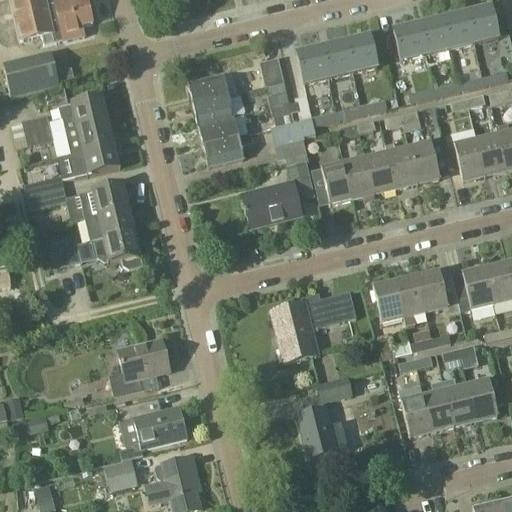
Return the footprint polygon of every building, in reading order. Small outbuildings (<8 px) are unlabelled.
[(19,44),(53,36),(46,8),(44,0),(31,0),(13,4),(15,11),(12,12),(19,44)] [(46,8),(53,36),(55,46),(55,47),(82,41),(80,30),(93,27),(87,2),(72,6),(71,0),(54,4),(54,6),(46,8)] [(465,18),(472,48),(497,42),(490,12),(465,18)] [(465,18),(441,23),(448,54),(472,48),(465,18)] [(441,23),(417,29),(424,59),(448,54),(441,23)] [(399,65),(424,59),(417,29),(392,35),(399,65)] [(344,46),(351,77),(376,71),(369,41),(344,46)] [(344,46),(320,52),(327,82),(351,77),(344,46)] [(302,88),(327,82),(320,52),(295,58),(302,88)] [(51,56),(36,60),(2,68),(10,102),(59,90),(51,56)] [(264,91),(268,90),(283,87),(277,63),(258,67),(264,91)] [(70,72),(58,75),(60,86),(73,83),(70,72)] [(505,76),(480,82),(483,91),(507,86),(505,76)] [(192,109),(228,100),(223,79),(187,88),(192,109)] [(480,82),(456,87),(459,97),(483,91),(480,82)] [(456,87),(432,93),(434,103),(459,97),(456,87)] [(487,98),(490,110),(511,104),(509,92),(487,98)] [(410,108),(434,103),(432,93),(408,99),(410,108)] [(286,97),(285,97),(266,101),(271,122),(290,118),(286,97)] [(64,134),(109,123),(103,99),(59,109),(64,134)] [(465,103),(468,112),(484,109),(482,99),(465,103)] [(192,109),(197,129),(233,121),(244,118),(240,101),(229,104),(228,100),(192,109)] [(311,123),(311,122),(306,100),(293,103),(299,126),(311,123)] [(451,116),(468,112),(465,103),(449,107),(451,116)] [(359,111),(362,121),(386,115),(383,105),(359,111)] [(359,111),(335,116),(338,126),(362,121),(359,111)] [(399,119),(402,128),(418,124),(416,115),(399,119)] [(335,116),(311,122),(311,123),(313,133),(338,126),(335,116)] [(385,132),(402,128),(399,119),(383,123),(385,132)] [(46,120),(34,123),(39,146),(52,143),(51,137),(46,120)] [(197,129),(202,150),(238,141),(233,121),(197,129)] [(34,123),(22,125),(26,143),(28,149),(39,146),(34,123)] [(64,134),(70,157),(120,145),(118,134),(112,137),(109,123),(64,134)] [(271,133),(275,151),(302,144),(302,141),(314,138),(313,133),(311,123),(299,126),(271,133)] [(356,129),(358,139),(375,135),(372,125),(356,129)] [(495,131),(497,139),(505,175),(511,173),(511,135),(509,136),(507,128),(495,131)] [(342,142),(358,139),(356,129),(340,133),(342,142)] [(250,138),(238,141),(202,150),(207,171),(243,162),(240,151),(252,148),(250,138)] [(497,139),(475,144),(484,180),(505,175),(497,139)] [(15,152),(28,149),(26,143),(14,146),(15,152)] [(286,172),(304,167),(308,166),(307,164),(302,144),(275,151),(273,151),(277,166),(284,164),(286,172)] [(407,152),(416,188),(438,183),(433,163),(444,160),(440,144),(429,147),(407,152)] [(461,186),(484,180),(475,144),(453,149),(461,186)] [(123,156),(120,145),(70,157),(76,181),(120,170),(117,155),(123,156)] [(384,151),(386,158),(394,193),(416,188),(407,152),(394,156),(393,148),(384,151)] [(386,158),(364,163),(373,199),(394,193),(386,158)] [(364,163),(343,169),(351,204),(373,199),(364,163)] [(312,200),(304,167),(286,172),(290,188),(241,200),(249,233),(300,220),(296,204),(312,200)] [(329,209),(351,204),(343,169),(320,174),(329,209)] [(66,206),(63,193),(60,181),(35,186),(35,184),(22,187),(29,215),(66,206)] [(83,222),(129,210),(126,195),(132,196),(130,185),(77,197),(83,222)] [(89,245),(92,244),(135,234),(129,210),(83,222),(89,245)] [(143,269),(135,234),(92,244),(97,263),(103,266),(108,265),(121,262),(121,264),(130,272),(143,269)] [(76,242),(64,245),(70,270),(81,267),(76,242)] [(51,248),(52,253),(57,273),(70,270),(64,245),(51,248)] [(42,276),(57,273),(52,253),(38,257),(42,276)] [(511,296),(505,267),(483,272),(492,309),(511,303),(511,296)] [(483,272),(450,280),(459,316),(492,309),(483,272)] [(438,275),(416,280),(424,317),(442,312),(444,320),(459,316),(450,280),(450,278),(439,280),(438,275)] [(416,280),(394,285),(403,322),(405,331),(415,329),(412,319),(424,317),(416,280)] [(380,327),(403,322),(394,285),(372,291),(380,327)] [(300,303),(302,308),(270,316),(283,367),(316,358),(310,334),(338,327),(331,301),(319,304),(318,299),(300,303)] [(511,331),(499,334),(501,344),(511,341),(511,331)] [(411,358),(433,352),(430,343),(430,342),(428,334),(422,335),(423,338),(415,340),(417,346),(409,348),(411,358)] [(485,348),(501,344),(499,334),(482,338),(485,348)] [(388,339),(376,342),(381,365),(394,362),(388,339)] [(448,339),(430,343),(433,352),(450,348),(448,339)] [(158,392),(155,379),(169,375),(161,343),(117,354),(123,377),(108,381),(112,402),(158,392)] [(456,353),(459,363),(475,359),(473,350),(456,353)] [(442,367),(459,363),(456,353),(440,357),(442,367)] [(429,360),(413,364),(415,373),(432,369),(429,360)] [(399,377),(415,373),(413,364),(397,367),(399,377)] [(321,408),(351,401),(346,382),(316,390),(321,408)] [(453,384),(442,386),(452,431),(474,426),(465,389),(455,392),(453,384)] [(465,389),(474,426),(496,420),(487,384),(465,389)] [(432,397),(422,400),(431,436),(452,431),(442,386),(430,389),(432,397)] [(409,442),(431,436),(422,400),(400,405),(409,442)] [(19,402),(4,405),(8,423),(23,420),(19,402)] [(140,459),(139,454),(186,442),(179,411),(161,416),(157,402),(115,413),(119,427),(132,423),(138,449),(123,453),(126,462),(140,459)] [(296,419),(308,464),(335,457),(323,412),(296,419)] [(47,436),(44,421),(7,429),(10,444),(47,436)] [(149,511),(151,511),(171,507),(171,511),(198,511),(201,511),(195,487),(199,486),(192,458),(161,467),(162,470),(156,471),(154,475),(156,485),(160,487),(165,486),(166,487),(145,492),(149,511)] [(108,497),(137,489),(131,464),(102,471),(108,497)] [(53,511),(48,488),(34,491),(36,500),(38,511),(53,511)] [(511,511),(511,503),(501,506),(502,511),(511,511)]
